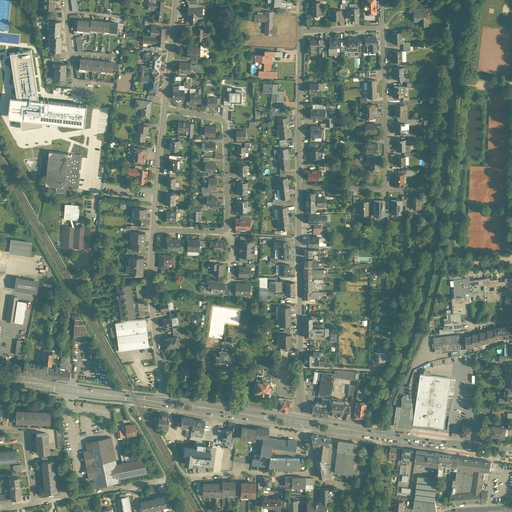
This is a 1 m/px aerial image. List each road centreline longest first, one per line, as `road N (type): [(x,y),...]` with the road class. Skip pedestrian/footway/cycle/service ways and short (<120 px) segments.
road 1 (residential): [(300,421),(301,187)]
road 2 (residential): [(186,475),(308,474),(309,422)]
road 3 (residential): [(230,233),(227,123),(165,109)]
road 4 (residential): [(165,402),(153,229)]
road 5 (primary): [(309,422),(480,449)]
road 6 (primary): [(0,377),(165,402)]
road 7 (residential): [(381,27),(387,189)]
road 8 (residential): [(301,187),(302,31)]
road 9 (primary): [(165,402),(300,421)]
road 10 (residential): [(153,229),(165,109)]
